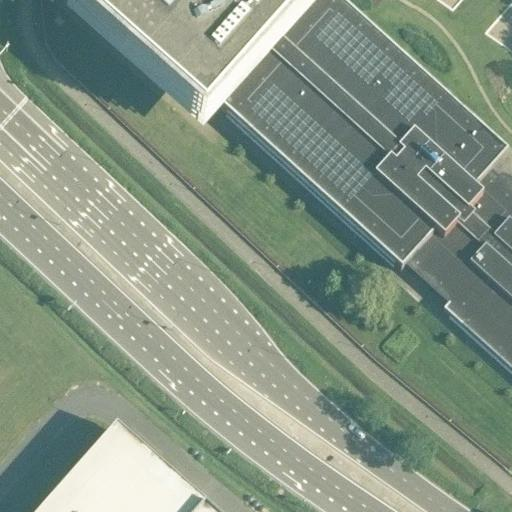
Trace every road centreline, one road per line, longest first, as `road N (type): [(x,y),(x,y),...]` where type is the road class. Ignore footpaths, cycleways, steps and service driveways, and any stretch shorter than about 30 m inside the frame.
road 1 (secondary): [(448,511),(274,373),(0,111)]
road 2 (secondary): [(0,196),(197,387),(371,511)]
